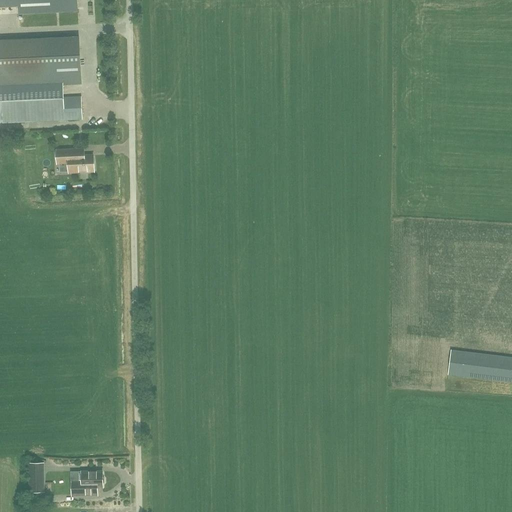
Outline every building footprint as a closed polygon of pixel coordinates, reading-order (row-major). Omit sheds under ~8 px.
[(77,11),(76,0),(0,0),(0,6),(18,5),(19,14),(77,11)] [(0,122),(82,119),(81,98),(63,98),(63,85),(80,85),(79,38),(0,40),(0,122)] [(79,156),(79,150),(79,149),(57,150),(57,164),(69,164),(69,173),(94,172),(93,156),(79,156)] [(511,383),(511,357),(451,350),(448,376),(511,383)] [(43,492),(43,464),(30,464),(30,492),(43,492)] [(104,479),(102,477),(102,472),(82,472),(82,482),(72,482),(72,495),(97,495),(97,487),(103,487),(103,485),(104,483),(104,479)]
